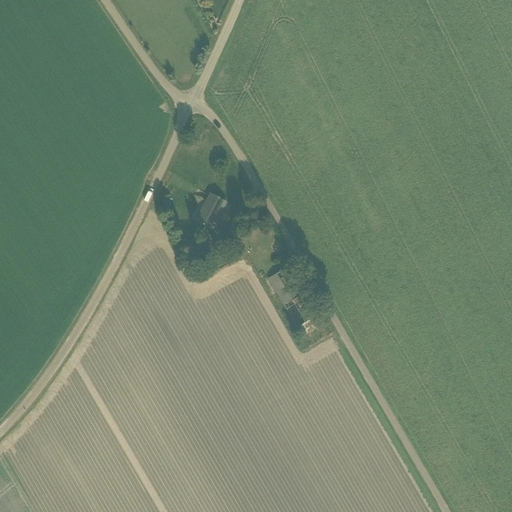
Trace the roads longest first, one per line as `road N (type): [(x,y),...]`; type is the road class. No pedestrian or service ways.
road 1 (unclassified): [(445,511),(234,147),(191,103)]
road 2 (unclassified): [(0,436),(28,408),(106,284),(191,103)]
road 3 (unclassified): [(191,103),(160,79),(105,0)]
